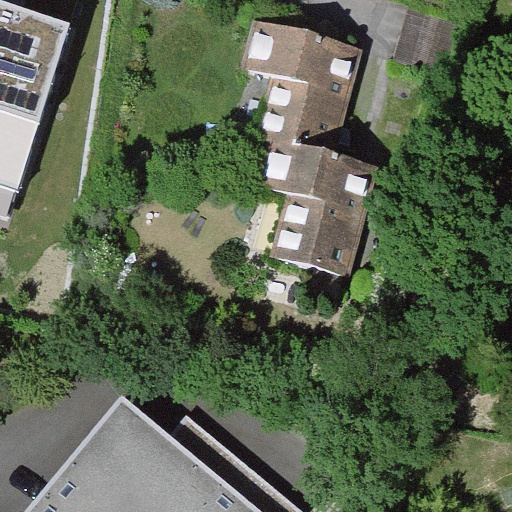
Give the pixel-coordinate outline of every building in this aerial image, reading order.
[(0,182),(20,189),(69,28),(0,7),(0,182)] [(468,28),(415,11),(396,69),(450,86),(468,28)] [(284,145),(339,161),(369,56),(270,27),(258,68),(288,77),(270,141),(284,145)] [(339,161),(284,145),(272,188),(303,196),(285,259),(354,279),(385,174),(339,161)] [(259,511),(128,398),(37,511),(259,511)]
